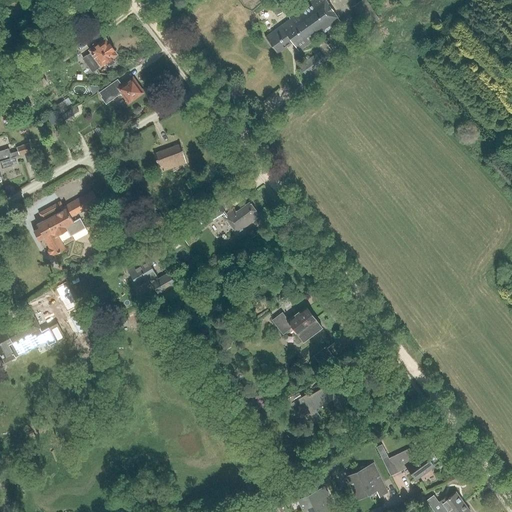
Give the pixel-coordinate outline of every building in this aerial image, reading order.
[(291,19),(265,38),(277,53),(292,42),(299,52),(340,21),(324,0),(313,0),(290,17),(291,19)] [(378,19),(365,0),(361,0),(350,8),(364,29),(378,19)] [(284,11),(278,3),(271,8),(277,16),(284,11)] [(91,53),(82,59),(92,72),(100,66),(101,67),(106,63),(109,67),(115,63),(112,59),(117,55),(105,39),(89,51),(91,53)] [(42,73),(13,97),(25,112),(33,105),(28,99),(49,82),(42,73)] [(116,82),(105,90),(109,96),(112,94),(115,98),(122,93),(129,102),(142,92),(132,78),(120,87),(116,82)] [(68,98),(56,105),(61,113),(67,110),(66,107),(71,104),(68,98)] [(75,106),(67,112),(70,117),(79,111),(75,106)] [(63,122),(58,110),(49,114),(54,125),(63,122)] [(0,161),(15,157),(30,152),(32,152),(29,143),(16,147),(18,151),(10,154),(8,149),(0,151),(0,161)] [(180,144),(154,154),(160,172),(187,163),(180,144)] [(26,163),(35,160),(32,152),(30,152),(24,154),(26,163)] [(0,168),(17,163),(15,157),(0,161),(0,181),(1,181),(0,178),(0,176),(1,177),(0,172),(0,168)] [(195,205),(208,197),(203,189),(190,198),(195,205)] [(39,229),(34,232),(39,240),(43,238),(49,249),(48,252),(50,255),(53,255),(65,249),(57,235),(67,230),(70,236),(85,228),(80,219),(75,221),(73,217),(86,209),(80,198),(63,208),(60,203),(39,214),(43,221),(37,225),(39,229)] [(234,209),(226,215),(224,211),(225,211),(220,202),(198,214),(204,226),(222,216),(224,217),(223,218),(235,234),(259,216),(250,203),(236,213),(234,209)] [(170,212),(173,217),(185,210),(182,204),(170,212)] [(161,216),(156,219),(161,226),(165,223),(161,216)] [(131,255),(117,263),(120,269),(134,261),(131,255)] [(151,266),(149,268),(145,261),(128,271),(132,278),(134,277),(140,286),(149,280),(158,294),(175,284),(168,273),(158,279),(151,266)] [(60,287),(56,290),(69,316),(80,310),(69,290),(63,293),(60,287)] [(282,313),(272,320),(283,334),(292,327),(303,341),(322,327),(307,308),(289,321),(282,313)] [(48,328),(41,332),(34,318),(0,335),(0,353),(5,363),(15,358),(46,341),(48,345),(55,342),(48,328)] [(326,346),(313,356),(322,368),(335,358),(326,346)] [(289,398),(278,408),(286,415),(296,409),(300,416),(303,415),(308,425),(320,418),(315,408),(332,398),(337,408),(349,401),(340,385),(336,387),(334,382),(309,396),(308,394),(302,398),(299,392),(292,396),(292,397),(289,398)] [(378,446),(376,447),(382,459),(387,456),(382,444),(378,446)] [(423,452),(419,454),(413,446),(412,447),(388,458),(396,473),(396,472),(405,466),(415,479),(420,476),(421,477),(427,472),(426,471),(434,466),(432,464),(438,460),(432,452),(427,456),(423,452)] [(313,465),(306,469),(309,474),(324,465),(321,461),(320,462),(314,452),(307,455),(313,465)] [(373,464),(347,476),(358,499),(365,495),(364,493),(375,488),(379,496),(387,492),(373,464)] [(336,511),(324,487),(298,500),(303,511),(324,511),(326,511),(336,511)] [(448,498),(446,496),(439,502),(434,495),(426,500),(435,511),(434,511),(449,511),(463,502),(456,492),(448,498)] [(449,511),(466,511),(469,510),(463,502),(449,511)]
